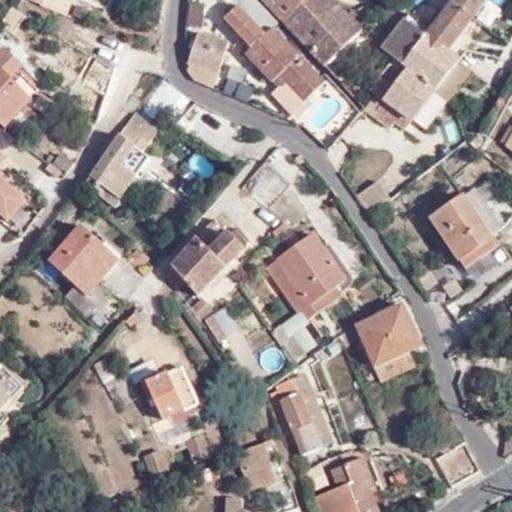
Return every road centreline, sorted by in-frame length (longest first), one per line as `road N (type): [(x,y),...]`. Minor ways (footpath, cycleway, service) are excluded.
road 1 (residential): [(501,481),(446,398),(413,298),(312,152),(167,75),(178,0)]
road 2 (unknown): [(168,70),(137,85),(33,243)]
